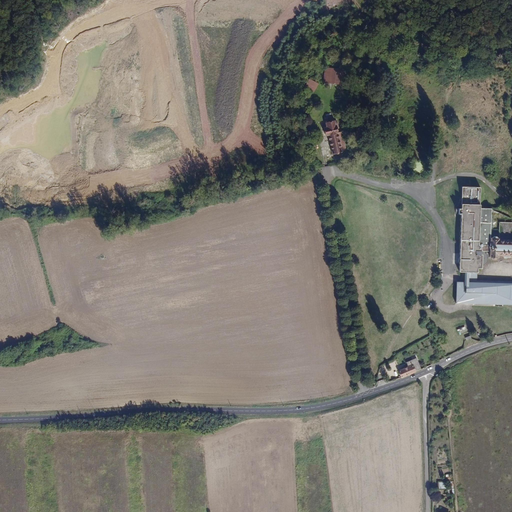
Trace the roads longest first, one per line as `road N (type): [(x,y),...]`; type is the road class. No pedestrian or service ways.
road 1 (unclassified): [(425,372),(327,405),(0,420)]
road 2 (unclassified): [(427,511),(425,372)]
